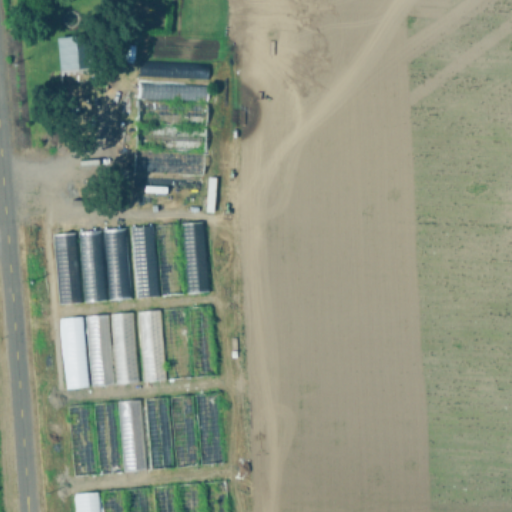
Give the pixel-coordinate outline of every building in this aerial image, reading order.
[(98,119),(98,81),(76,81),(76,119),(98,119)] [(135,148),(203,149),(204,127),(205,127),(206,85),(136,84),(135,148)] [(185,248),(202,246),(200,222),(182,224),(185,248)] [(100,231),(81,232),(84,301),(103,300),(100,231)] [(55,302),(78,302),(75,233),(53,234),(55,302)] [(130,296),(122,234),(111,235),(118,297),(130,296)] [(137,311),(141,379),(189,377),(185,308),(137,311)] [(133,314),(112,315),(115,382),(136,381),(133,314)] [(84,316),(84,318),(57,319),(59,388),(111,385),(108,315),(84,316)] [(217,395),(67,404),(71,474),(221,465),(217,395)] [(188,487),(191,493),(199,489),(195,483),(188,487)] [(176,511),(175,487),(76,493),(77,511),(176,511)]
